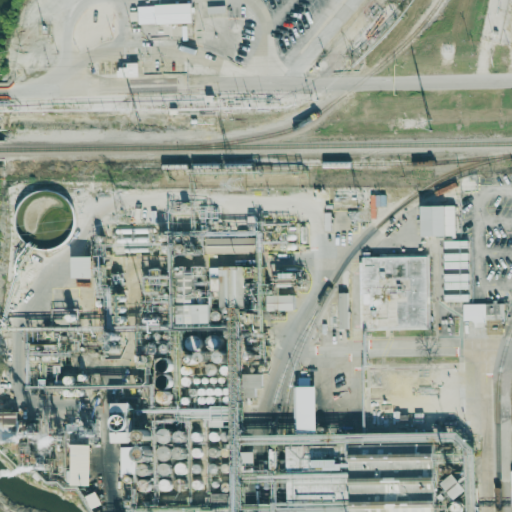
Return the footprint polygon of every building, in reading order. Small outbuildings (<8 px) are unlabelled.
[(137,4),(138,10),(131,10),(131,19),(139,18),(139,22),(157,22),(191,21),(191,1),(155,2),(155,4),(137,4)] [(208,5),(208,12),(225,11),(225,4),(208,5)] [(119,65),(120,68),(118,68),(118,75),(139,75),(138,60),(127,61),(127,65),(119,65)] [(421,206),(421,236),(455,235),(454,205),(421,206)] [(72,278),(92,277),(91,256),(71,257),(72,278)] [(359,257),(360,330),(430,329),(428,256),(359,257)] [(220,307),(245,306),(245,267),(218,267),(218,269),(212,270),(212,291),(220,291),(220,307)] [(347,293),(338,293),(339,328),(348,328),(347,293)] [(294,295),(268,296),(268,311),(294,310),(294,295)] [(463,321),(473,321),(473,327),(486,327),(486,319),(504,319),(504,303),(462,304),(463,321)] [(211,323),(210,304),(194,304),(194,324),(211,323)] [(213,347),(221,345),(219,336),(210,338),(213,347)] [(199,348),(198,337),(189,338),(190,349),(199,348)] [(262,388),(261,374),(243,374),(244,398),(256,397),(255,388),(262,388)] [(317,431),(317,386),(296,387),(297,431),(317,431)] [(171,391),(159,393),(161,404),(173,402),(171,391)] [(112,443),(129,443),(130,404),(112,403),(112,415),(113,415),(112,443)] [(0,442),(19,442),(19,434),(25,434),(25,416),(0,417),(0,442)] [(167,444),(171,431),(160,427),(156,441),(167,444)] [(437,511),(433,458),(452,451),(437,445),(443,439),(420,430),(348,437),(350,461),(328,463),(329,465),(316,485),(329,500),(339,499),(345,494),(346,494),(347,511),(437,511)] [(91,486),(92,445),(72,445),(71,486),(91,486)] [(157,459),(169,461),(171,448),(159,446),(157,459)] [(121,474),(136,473),(136,460),(147,460),(147,447),(120,447),(121,474)] [(175,448),(174,458),(184,459),(186,449),(175,448)] [(170,463),(159,464),(160,475),(171,474),(170,463)] [(177,463),(176,473),(186,474),(186,464),(177,463)] [(139,465),(139,475),(149,475),(149,465),(139,465)] [(441,484),(455,500),(466,490),(453,474),(441,484)] [(170,479),(159,481),(161,492),(172,490),(170,479)] [(143,492),(152,490),(149,481),(140,484),(143,492)]
